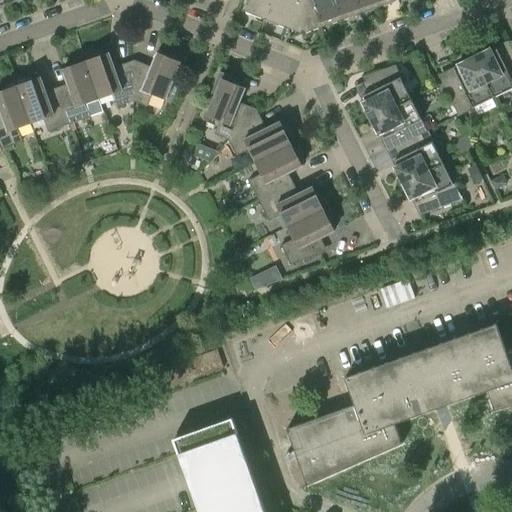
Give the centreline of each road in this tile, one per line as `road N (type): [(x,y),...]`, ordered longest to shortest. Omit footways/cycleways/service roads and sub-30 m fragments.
road 1 (residential): [(313,70),(509,0)]
road 2 (residential): [(123,0),(313,70)]
road 3 (residential): [(390,228),(313,70)]
road 4 (residential): [(0,44),(123,0)]
